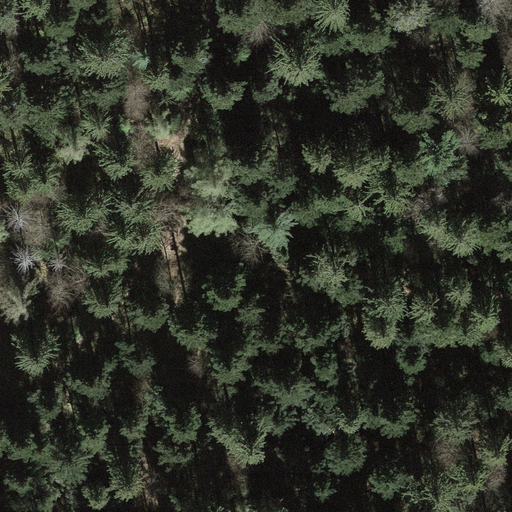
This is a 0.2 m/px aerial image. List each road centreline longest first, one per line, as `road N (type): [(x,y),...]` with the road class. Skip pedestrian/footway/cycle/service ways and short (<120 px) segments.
road 1 (track): [(0,168),(265,271),(457,325),(511,427)]
road 2 (track): [(200,0),(205,35),(189,105),(136,267),(102,309),(0,376)]
road 3 (track): [(0,73),(205,35),(331,0)]
